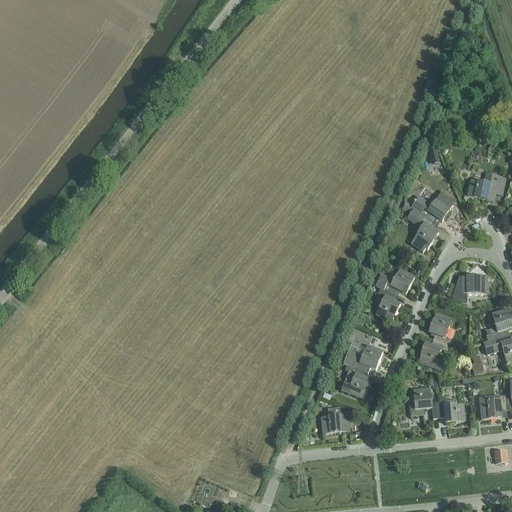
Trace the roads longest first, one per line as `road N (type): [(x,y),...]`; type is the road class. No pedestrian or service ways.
road 1 (unknown): [(281,459),(471,0)]
road 2 (tertiary): [(0,296),(235,0)]
road 3 (residential): [(446,258),(431,279),(374,448)]
road 4 (residential): [(263,511),(281,459),(374,448)]
road 5 (residential): [(374,448),(511,434)]
road 6 (residential): [(380,509),(511,497)]
